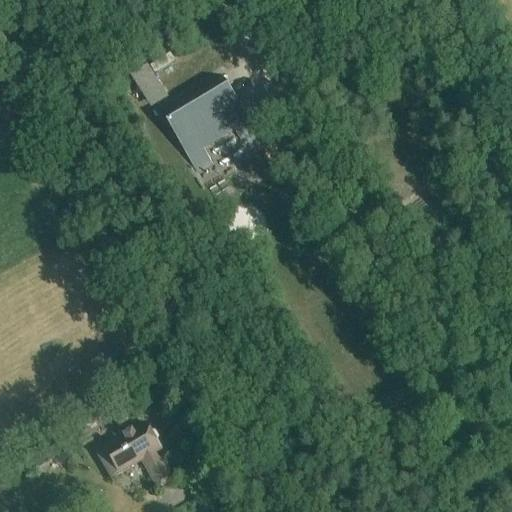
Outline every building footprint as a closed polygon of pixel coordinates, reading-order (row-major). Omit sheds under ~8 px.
[(152,76),(144,81),(155,99),(163,94),(152,76)] [(223,79),(162,115),(196,174),(212,165),(203,149),(246,124),(233,102),(232,102),(226,92),(230,90),(223,79)] [(252,128),(238,137),(243,146),(258,138),(252,128)] [(163,449),(147,421),(126,434),(121,426),(110,432),(114,439),(93,451),(111,481),(142,463),(157,488),(172,479),(157,453),(163,449)] [(61,455),(52,439),(23,455),(32,471),(61,455)]
